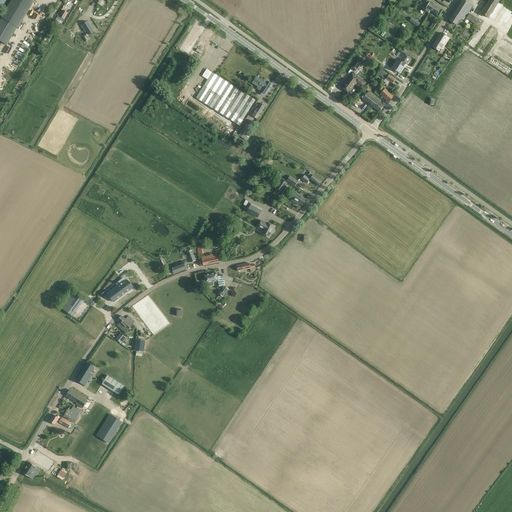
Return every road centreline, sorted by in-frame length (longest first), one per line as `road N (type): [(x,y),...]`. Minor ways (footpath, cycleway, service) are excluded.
road 1 (unclassified): [(26,455),(119,313),(169,279),(263,252),(369,132)]
road 2 (tertiary): [(369,132),(184,0)]
road 3 (tertiary): [(511,235),(369,132)]
road 4 (unclassified): [(369,132),(457,0)]
